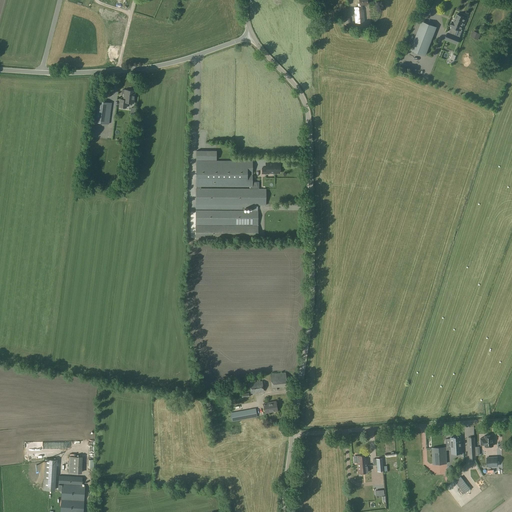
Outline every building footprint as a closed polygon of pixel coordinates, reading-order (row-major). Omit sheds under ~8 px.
[(358,7),(354,7),(355,23),(364,22),(363,10),(362,10),(362,4),(367,4),(367,0),(359,0),(359,3),(358,4),(358,7)] [(463,22),(465,18),(457,15),(454,22),(452,22),(451,26),(453,26),(450,34),(448,33),(446,39),(456,43),(459,37),(455,36),(458,29),(460,30),(462,26),(463,26),(465,22),(463,22)] [(350,18),(340,19),(341,28),(345,28),(345,32),(351,31),(350,18)] [(436,27),(422,22),(411,50),(425,55),(436,27)] [(478,40),(481,34),(473,31),(471,36),(478,40)] [(127,102),(133,103),(135,91),(125,90),(123,100),(120,99),(119,107),(126,108),(127,102)] [(109,124),(111,103),(95,101),(92,122),(109,124)] [(196,150),(196,186),(252,186),(252,160),(201,160),(201,159),(216,159),(216,151),(196,150)] [(262,168),(262,174),(266,174),(266,173),(280,173),(280,163),(266,163),(266,168),(262,168)] [(196,210),(195,239),(258,240),(258,205),(266,205),(266,189),(196,188),(196,209),(242,210),(242,208),(249,208),(249,211),(196,210)] [(276,401),(264,403),(265,413),(277,411),(276,401)] [(256,408),(231,413),(232,421),(257,417),(256,408)] [(485,438),(480,438),(481,445),(485,445),(485,446),(493,446),(492,435),(484,435),(485,438)] [(461,437),(450,437),(451,453),(462,453),(461,437)] [(447,463),(446,447),(432,448),(433,464),(447,463)] [(358,462),(357,462),(358,473),(368,472),(367,459),(366,459),(366,454),(357,455),(358,462)] [(68,472),(80,472),(80,456),(68,455),(68,472)] [(498,466),(498,457),(487,458),(487,466),(498,466)] [(58,475),(58,483),(62,483),(60,511),(83,511),(84,484),(82,484),(82,476),(58,475)] [(455,480),(466,493),(471,490),(460,476),(455,480)] [(43,490),(53,490),(54,480),(44,479),(43,490)] [(448,494),(442,498),(449,509),(455,505),(448,494)]
